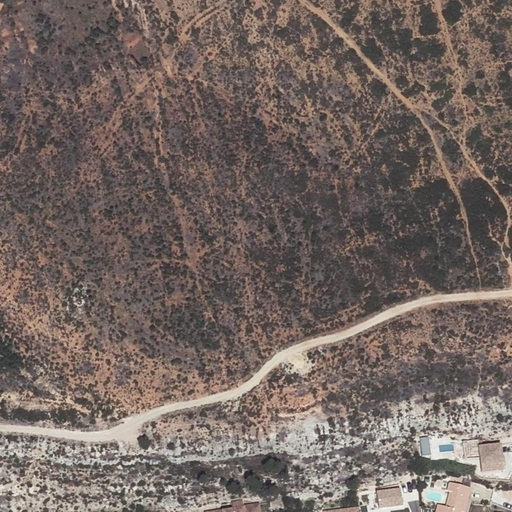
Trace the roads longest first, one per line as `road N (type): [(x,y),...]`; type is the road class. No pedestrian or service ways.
road 1 (track): [(511,295),(442,293),(325,338),(294,340),(234,387),(151,413),(110,436),(0,430)]
road 2 (track): [(511,264),(467,230),(425,119),(380,84),(334,16),(309,0)]
